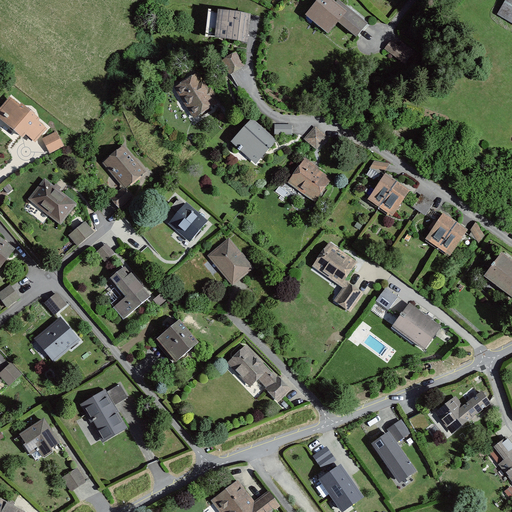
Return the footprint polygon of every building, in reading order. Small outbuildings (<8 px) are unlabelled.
[(335,0),(314,0),(304,14),(330,34),(339,23),(358,38),(368,26),(335,0)] [(511,0),(508,0),(499,16),(511,23),(511,0)] [(250,16),(220,13),(217,42),(247,45),(250,16)] [(398,35),(386,49),(414,72),(424,59),(398,35)] [(235,53),(224,61),(233,74),(245,66),(235,53)] [(201,75),(177,88),(194,120),(219,106),(201,75)] [(49,131),(10,98),(0,110),(0,120),(23,140),(26,137),(36,145),(49,131)] [(277,141),(253,120),(233,142),(257,163),(277,141)] [(276,125),(276,135),(293,134),(292,124),(276,125)] [(315,126),(304,139),(319,150),(329,138),(315,126)] [(56,131),(42,139),(51,152),(64,146),(56,131)] [(126,147),(104,164),(126,190),(147,173),(126,147)] [(333,181),(305,161),(289,183),(317,203),(333,181)] [(375,162),(371,169),(385,171),(388,164),(375,162)] [(410,192),(386,175),(368,201),(393,218),(410,192)] [(81,206),(45,177),(27,198),(63,228),(81,206)] [(123,188),(112,199),(120,208),(132,198),(123,188)] [(189,206),(171,226),(192,244),(209,224),(189,206)] [(469,232),(443,216),(427,240),(453,256),(469,232)] [(85,222),(69,235),(78,245),(94,233),(85,222)] [(476,223),(472,229),(479,242),(484,237),(476,223)] [(0,270),(16,250),(0,238),(0,270)] [(230,238),(208,256),(233,287),(255,270),(230,238)] [(107,244),(99,252),(106,260),(116,253),(107,244)] [(330,244),(314,268),(340,286),(356,262),(330,244)] [(511,261),(501,254),(484,277),(511,297),(511,261)] [(126,267),(111,279),(125,298),(114,307),(124,320),(151,299),(126,267)] [(347,282),(335,300),(351,312),(365,295),(347,282)] [(11,284),(0,292),(0,298),(8,307),(21,298),(11,284)] [(387,289),(378,300),(390,309),(400,297),(387,289)] [(58,293),(46,303),(55,315),(69,305),(58,293)] [(443,329),(410,305),(393,329),(425,353),(443,329)] [(62,319),(36,340),(55,363),(81,342),(62,319)] [(179,322),(157,342),(179,365),(200,345),(179,322)] [(247,347),(229,366),(252,388),(259,381),(268,390),(279,378),(247,347)] [(11,363),(0,373),(11,386),(22,376),(11,363)] [(281,379),(268,392),(278,401),(293,390),(281,379)] [(107,391),(81,405),(102,444),(128,430),(107,391)] [(457,398),(436,414),(453,436),(492,405),(483,393),(465,408),(457,398)] [(63,446),(45,419),(16,437),(29,457),(39,451),(44,459),(63,446)] [(391,434),(374,444),(400,485),(417,475),(391,434)] [(511,441),(509,438),(496,448),(507,462),(500,467),(511,481),(511,441)] [(327,446),(314,456),(324,469),(337,459),(327,446)] [(320,479),(341,511),(343,511),(363,497),(342,464),(320,479)] [(76,467),(62,478),(71,491),(87,480),(76,467)] [(239,480),(209,503),(215,511),(274,511),(280,508),(269,493),(256,503),(239,480)] [(23,511),(0,500),(0,511),(23,511)]
